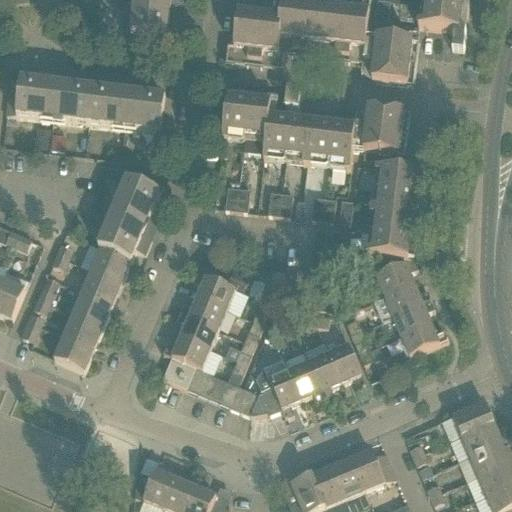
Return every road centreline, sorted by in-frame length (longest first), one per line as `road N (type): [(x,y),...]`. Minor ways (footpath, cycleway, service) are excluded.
road 1 (residential): [(109,411),(170,239),(215,0)]
road 2 (residential): [(509,369),(264,464)]
road 3 (residential): [(0,372),(71,221),(0,191)]
road 4 (unknown): [(335,272),(338,197),(182,176)]
road 5 (tertiary): [(509,369),(495,272),(498,203)]
road 6 (residential): [(264,464),(109,411)]
